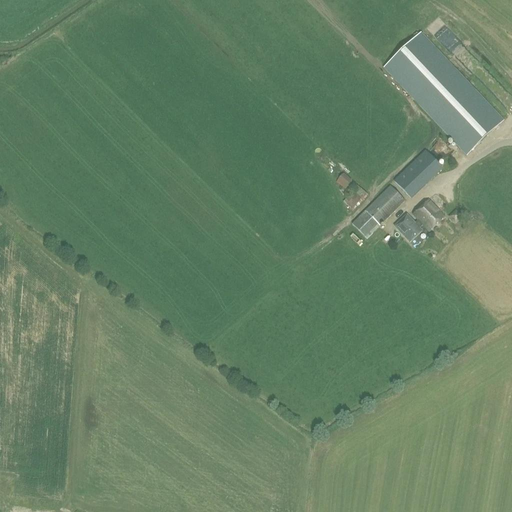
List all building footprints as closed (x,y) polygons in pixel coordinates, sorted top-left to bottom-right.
[(467,156),(503,121),(421,34),(384,69),(467,156)] [(426,151),(394,181),(410,196),(441,166),(426,151)] [(341,196),(351,205),(364,191),(354,182),(341,196)] [(366,211),(380,225),(380,226),(406,201),(391,186),(366,211)] [(407,215),(394,228),(410,244),(423,232),(420,229),(424,225),(430,232),(446,217),(429,200),(414,215),(419,220),(415,223),(407,215)] [(380,225),(366,211),(352,224),(366,240),(373,232),(380,225)] [(386,236),(393,242),(400,234),(393,228),(386,236)]
